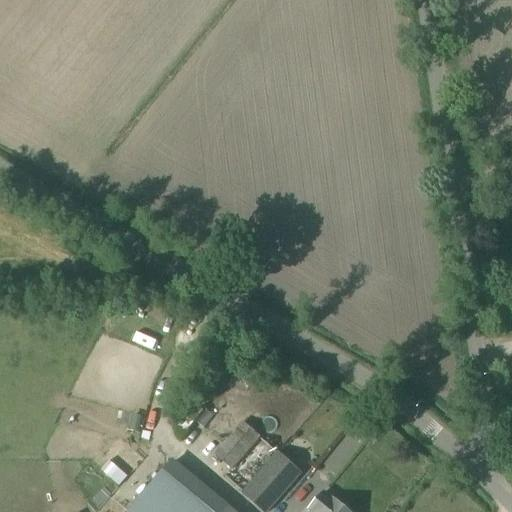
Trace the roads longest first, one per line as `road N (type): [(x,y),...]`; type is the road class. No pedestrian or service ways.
road 1 (unclassified): [(492,486),(404,397),(265,302),(188,267),(0,158)]
road 2 (unclassified): [(492,486),(427,0)]
